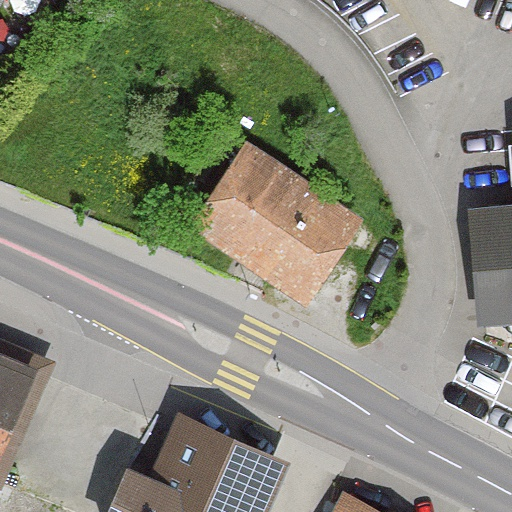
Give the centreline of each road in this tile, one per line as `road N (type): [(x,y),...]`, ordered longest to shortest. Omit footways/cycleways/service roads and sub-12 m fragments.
road 1 (residential): [(268,0),(311,28),(356,83),(418,216),(431,286),(383,425)]
road 2 (secondary): [(0,242),(383,425)]
road 3 (secondary): [(383,425),(511,495)]
